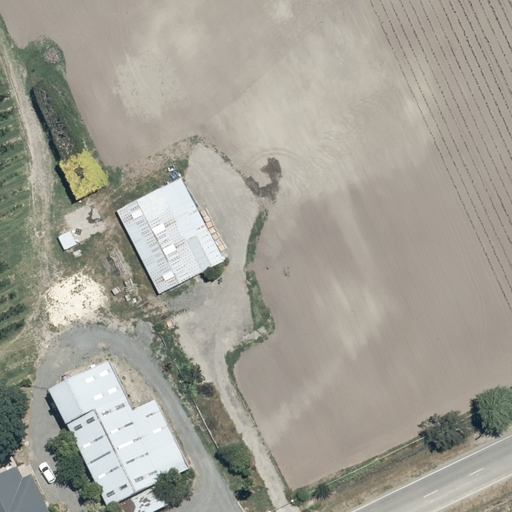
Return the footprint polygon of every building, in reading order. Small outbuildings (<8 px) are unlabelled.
[(279,85),(268,66),(251,76),(261,95),(279,85)] [(336,138),(310,92),(246,128),(271,174),(336,138)] [(199,302),(186,278),(223,259),(180,176),(116,210),(157,287),(172,316),(199,302)] [(154,511),(172,503),(162,482),(191,467),(156,398),(135,409),(110,360),(51,390),(104,497),(111,511),(154,511)] [(0,474),(0,511),(53,511),(32,468),(28,461),(0,474)]
